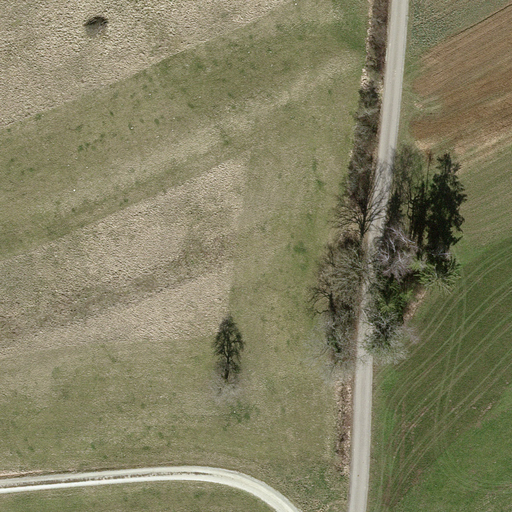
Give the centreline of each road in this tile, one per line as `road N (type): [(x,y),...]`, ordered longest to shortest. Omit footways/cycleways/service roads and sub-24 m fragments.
road 1 (track): [(357,511),(368,304),(401,0)]
road 2 (track): [(289,511),(271,495),(218,474),(0,487)]
